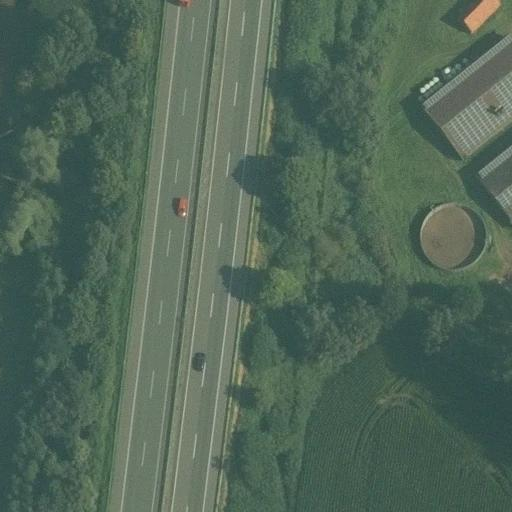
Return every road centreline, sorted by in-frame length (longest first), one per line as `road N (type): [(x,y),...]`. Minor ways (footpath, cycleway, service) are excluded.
road 1 (motorway): [(187,511),(246,0)]
road 2 (motorway): [(195,0),(136,511)]
